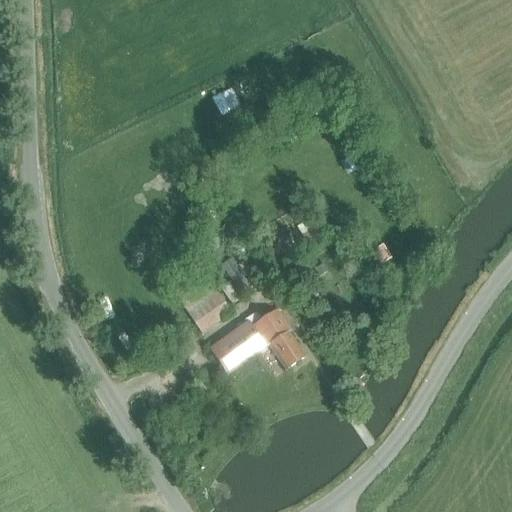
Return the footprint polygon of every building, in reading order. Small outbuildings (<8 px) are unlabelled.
[(241,221),(230,214),(207,254),(218,261),(241,221)] [(324,234),(314,217),(297,227),(307,244),(324,234)] [(390,258),(381,244),(371,251),(380,264),(390,258)] [(319,278),(327,272),(323,266),(315,271),(319,278)] [(364,289),(372,290),(374,276),(366,275),(364,289)] [(223,305),(204,276),(175,295),(193,324),(223,305)] [(256,314),(246,321),(247,323),(209,350),(227,376),(265,349),(267,352),(270,350),(287,375),(304,364),(286,339),(290,336),(275,315),(262,324),(256,314)]
